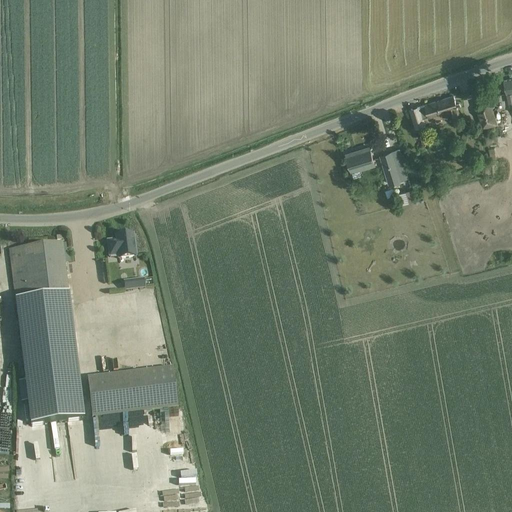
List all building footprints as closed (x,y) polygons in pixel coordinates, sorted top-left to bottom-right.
[(460,118),(457,108),(453,96),(411,109),(416,126),(423,124),(422,119),(446,111),(449,121),(460,118)] [(487,102),(475,106),(482,129),(495,125),(487,102)] [(422,145),(427,143),(423,129),(418,131),(422,145)] [(462,137),(467,140),(470,133),(465,131),(462,137)] [(346,154),(349,164),(352,172),(375,165),(369,147),(346,154)] [(400,150),(380,155),(389,184),(408,179),(400,150)] [(384,189),(386,196),(392,195),(390,187),(384,189)] [(413,188),(401,191),(404,202),(415,200),(413,188)] [(108,242),(110,258),(118,257),(118,260),(136,257),(134,235),(116,237),(116,241),(108,242)] [(16,302),(30,426),(85,420),(69,295),(63,247),(64,247),(64,244),(62,244),(9,250),(16,302)] [(123,282),(125,292),(145,289),(144,279),(123,282)] [(150,346),(166,343),(159,309),(143,312),(150,346)] [(87,379),(92,419),(178,409),(173,369),(87,379)] [(169,416),(159,416),(160,439),(170,439),(169,416)] [(194,488),(180,492),(182,498),(196,495),(194,488)]
